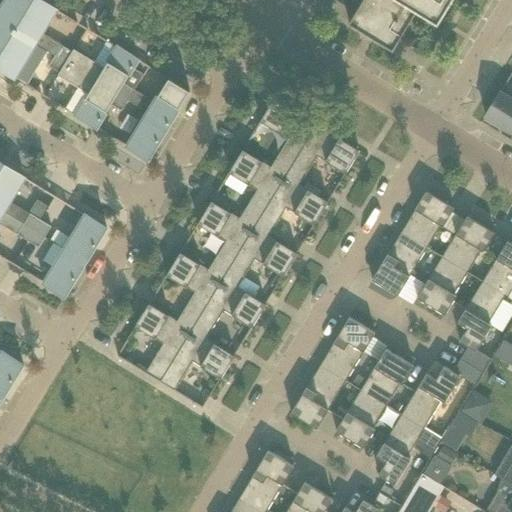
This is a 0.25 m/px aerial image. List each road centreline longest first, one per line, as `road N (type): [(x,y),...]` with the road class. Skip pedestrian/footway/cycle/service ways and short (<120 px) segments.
road 1 (residential): [(434,130),(260,22)]
road 2 (residential): [(341,286),(434,130)]
road 3 (residential): [(0,117),(148,206)]
road 4 (residential): [(64,344),(148,206)]
road 5 (residential): [(259,422),(341,286)]
road 6 (residential): [(148,206),(227,77)]
road 7 (residential): [(99,0),(227,77)]
road 8 (residential): [(434,130),(511,3)]
road 9 (residential): [(459,359),(341,286)]
road 10 (residential): [(369,487),(259,422)]
road 11 (residential): [(0,452),(64,344)]
